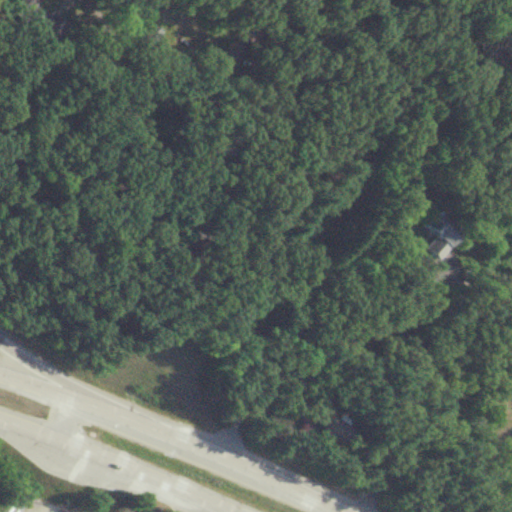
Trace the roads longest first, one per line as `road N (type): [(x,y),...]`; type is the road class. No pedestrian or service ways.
road 1 (primary): [(343,511),(169,430),(0,369)]
road 2 (primary): [(0,417),(238,511)]
road 3 (tertiary): [(100,403),(0,333)]
